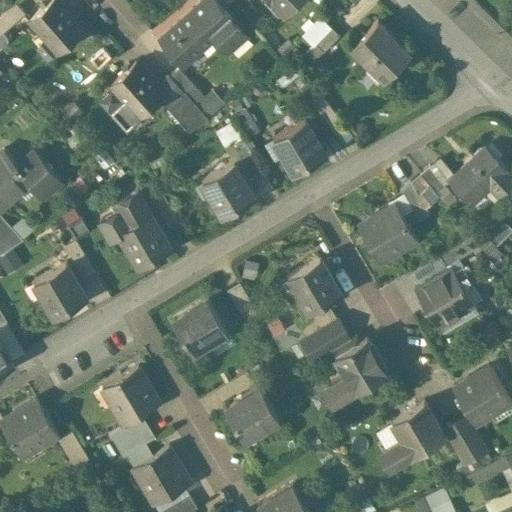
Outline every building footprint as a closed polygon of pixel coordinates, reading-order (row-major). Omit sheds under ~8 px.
[(83,28),(58,0),(48,0),(29,18),(58,51),(83,28)] [(215,0),(202,0),(193,9),(215,34),(232,18),(215,0)] [(16,2),(0,16),(0,32),(25,11),(16,2)] [(192,9),(159,38),(182,63),(215,34),(193,9),(192,9)] [(232,18),(215,34),(228,49),(245,33),(232,18)] [(410,52),(377,19),(352,45),(385,78),(410,52)] [(315,42),(303,53),(312,62),(323,51),(340,34),(331,25),(315,42)] [(165,92),(135,59),(110,82),(115,88),(102,99),(112,110),(127,126),(165,92)] [(203,94),(179,66),(169,74),(184,91),(185,91),(195,102),(203,94)] [(340,118),(318,89),(316,91),(305,77),(298,83),(330,126),(340,118)] [(195,102),(185,91),(184,91),(167,106),(188,131),(209,117),(195,102)] [(226,144),(243,135),(233,118),(216,127),(226,144)] [(304,118),(272,137),(292,170),(324,151),(304,118)] [(262,168),(243,137),(231,144),(250,175),(262,168)] [(486,143),(449,177),(471,202),(494,181),(503,190),(511,182),(511,173),(508,169),(508,168),(486,143)] [(3,147),(0,150),(0,206),(30,180),(31,179),(17,163),(3,147)] [(60,179),(33,149),(17,163),(31,179),(30,180),(43,195),(60,179)] [(232,160),(201,179),(221,212),(252,194),(232,160)] [(450,188),(429,163),(420,171),(440,196),(450,188)] [(430,211),(410,180),(399,187),(419,218),(430,211)] [(179,218),(159,186),(149,193),(168,225),(179,218)] [(171,244),(137,188),(116,201),(120,206),(100,218),(110,235),(119,230),(139,263),(171,244)] [(395,201),(359,222),(381,257),(416,236),(395,201)] [(22,239),(0,214),(0,232),(12,245),(22,239)] [(511,227),(504,220),(479,243),(486,252),(511,228),(511,227)] [(0,253),(12,245),(0,232),(0,253)] [(471,234),(439,253),(447,265),(479,243),(471,234)] [(94,269),(75,237),(64,243),(84,275),(94,269)] [(319,255),(288,274),(308,308),(340,289),(319,255)] [(66,262),(35,281),(55,314),(86,295),(66,262)] [(452,265),(417,286),(438,322),(457,310),(455,307),(471,297),(452,265)] [(258,312),(239,280),(226,287),(246,319),(258,312)] [(206,298),(173,318),(192,349),(225,329),(206,298)] [(331,305),(298,324),(305,334),(336,315),(331,305)] [(336,315),(305,334),(318,354),(349,335),(336,315)] [(387,367),(367,333),(335,352),(345,370),(327,381),(336,397),(387,367)] [(0,341),(0,368),(12,361),(0,341)] [(489,362),(453,383),(475,419),(493,408),(492,405),(508,395),(489,362)] [(137,364),(105,384),(115,401),(112,402),(122,420),(123,421),(140,411),(159,400),(137,364)] [(246,369),(214,388),(221,399),(253,380),(246,369)] [(258,385),(224,406),(229,414),(225,416),(229,423),(233,420),(243,436),(265,423),(263,420),(275,413),(258,385)] [(35,397),(0,418),(20,450),(36,440),(38,443),(56,432),(35,397)] [(423,398),(392,417),(403,434),(384,446),(394,462),(444,432),(423,398)] [(122,420),(108,429),(117,443),(148,424),(140,411),(123,421),(122,420)] [(485,446),(465,413),(455,420),(474,452),(485,446)] [(474,452),(455,420),(446,425),(465,458),(474,452)] [(148,424),(117,443),(123,454),(155,435),(148,424)] [(89,458),(72,429),(58,437),(76,466),(89,458)] [(168,444),(137,463),(147,479),(143,481),(154,499),(189,478),(168,444)] [(310,511),(292,482),(259,503),(264,511),(310,511)] [(456,511),(444,484),(423,494),(430,511),(456,511)] [(191,494),(161,511),(186,511),(197,505),(191,494)] [(511,511),(511,502),(494,511),(511,511)]
